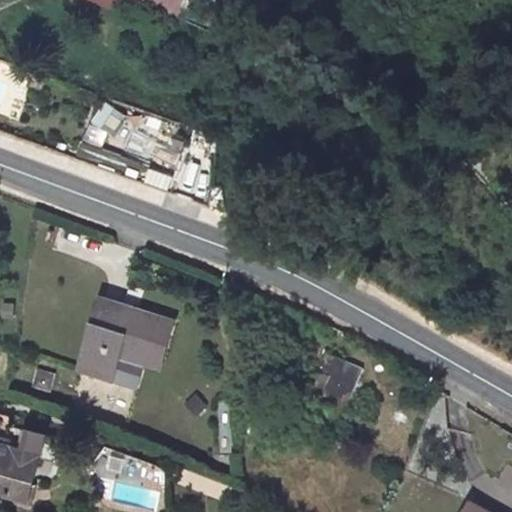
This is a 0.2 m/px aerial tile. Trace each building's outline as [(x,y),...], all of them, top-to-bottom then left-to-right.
[(96,0),(118,10),(123,0),(146,0),(178,14),(185,0),(96,0)] [(100,99),(91,123),(106,129),(115,106),(100,99)] [(153,170),(150,183),(172,188),(175,175),(153,170)] [(171,321),(98,299),(76,369),(109,379),(116,356),(156,368),(171,321)] [(360,370),(324,355),(308,393),(343,409),(360,370)] [(53,392),(56,373),(38,371),(36,390),(53,392)] [(0,489),(30,497),(40,454),(0,444),(0,489)] [(226,505),(233,487),(191,471),(184,489),(226,505)]
